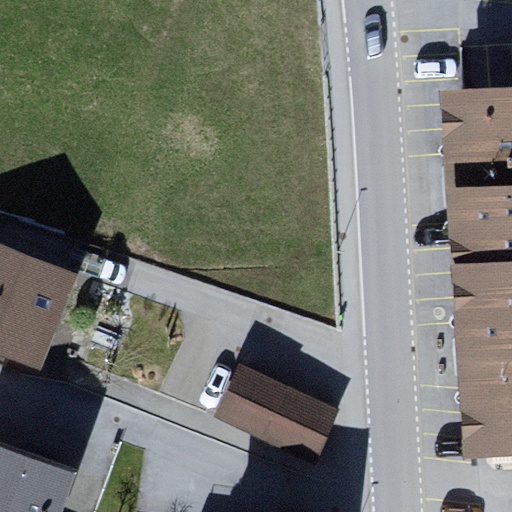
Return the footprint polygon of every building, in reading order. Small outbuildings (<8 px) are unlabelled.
[(511,84),(437,92),(453,235),(511,229),(511,84)] [(511,229),(453,235),(473,425),(511,420),(511,229)] [(0,339),(48,357),(78,275),(53,266),(0,246),(0,339)] [(234,365),(214,408),(309,451),(328,408),(234,365)] [(49,511),(65,459),(0,440),(0,511),(49,511)]
